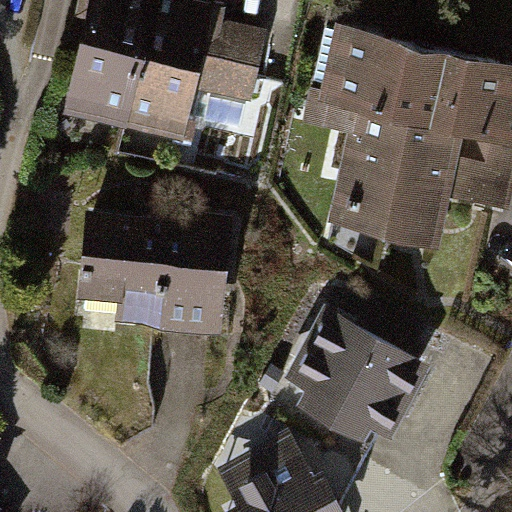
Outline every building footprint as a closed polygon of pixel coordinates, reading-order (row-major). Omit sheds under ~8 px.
[(217,0),(99,0),(74,117),(196,142),(206,95),(265,107),(281,31),(214,16),(217,0)] [(511,55),(339,18),(315,126),(358,135),(339,222),(444,245),(455,193),(493,202),(507,137),(511,138),(511,55)] [(235,218),(91,206),(82,316),(226,328),(235,218)] [(436,336),(328,289),(281,396),(389,443),(436,336)] [(347,511),(298,425),(211,475),(232,511),(347,511)] [(0,511),(15,511),(21,505),(0,491),(0,511)]
